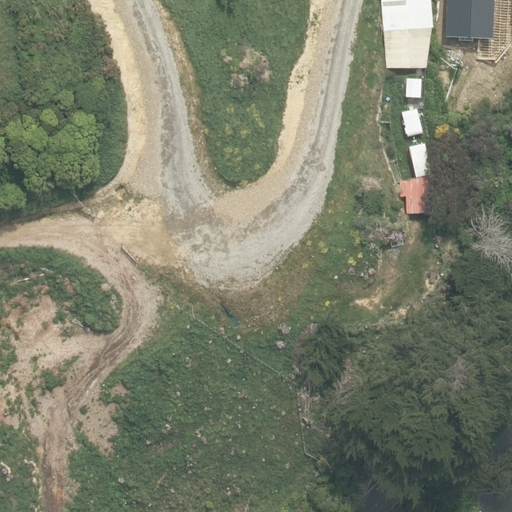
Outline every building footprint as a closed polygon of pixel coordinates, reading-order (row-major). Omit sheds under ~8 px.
[(381,0),(386,68),(425,68),(432,28),(430,0),(381,0)] [(451,0),(452,11),(469,9),(467,0),(451,0)] [(457,29),(470,27),(469,15),(455,17),(457,29)] [(424,103),(402,111),(414,142),(436,134),(424,103)] [(199,309),(209,287),(194,281),(185,303),(199,309)]
